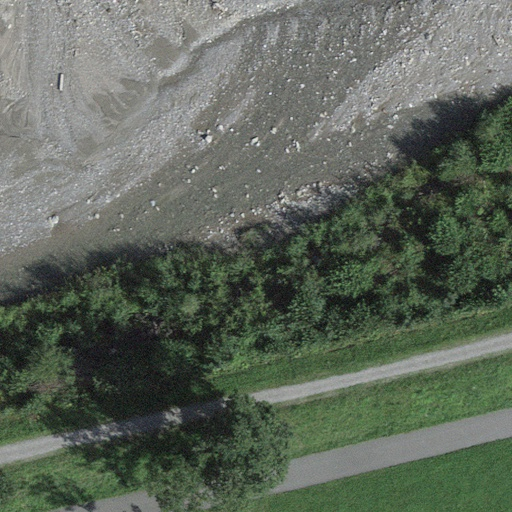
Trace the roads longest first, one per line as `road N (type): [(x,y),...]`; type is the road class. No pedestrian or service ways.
road 1 (track): [(511,337),(0,456)]
road 2 (track): [(132,511),(511,423)]
